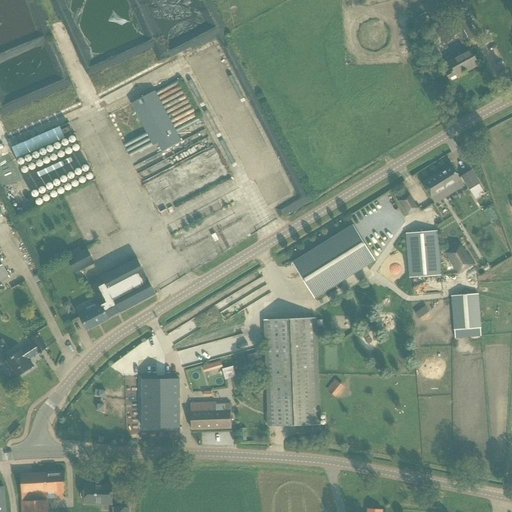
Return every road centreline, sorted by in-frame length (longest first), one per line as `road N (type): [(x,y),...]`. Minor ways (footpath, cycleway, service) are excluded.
road 1 (tertiary): [(38,451),(39,421),(104,345),(511,99)]
road 2 (secondary): [(511,497),(310,459),(38,451)]
